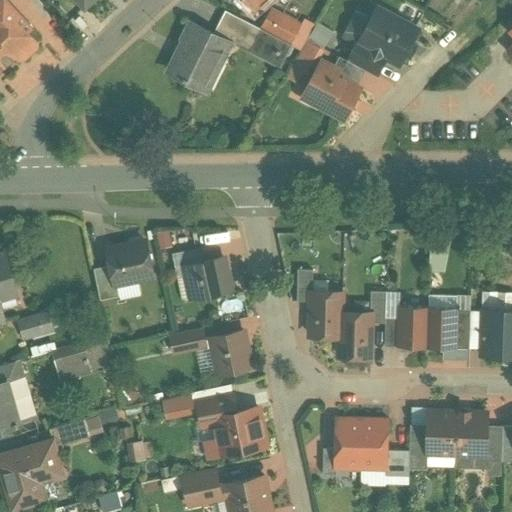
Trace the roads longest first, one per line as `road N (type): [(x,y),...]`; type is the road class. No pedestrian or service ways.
road 1 (residential): [(511,386),(355,391),(282,384)]
road 2 (secondary): [(511,173),(300,178)]
road 3 (residential): [(251,179),(282,384)]
road 4 (residential): [(437,48),(300,178)]
road 5 (residential): [(143,0),(49,87),(29,143)]
road 6 (secondary): [(251,179),(77,183)]
road 7 (residential): [(282,384),(306,511)]
